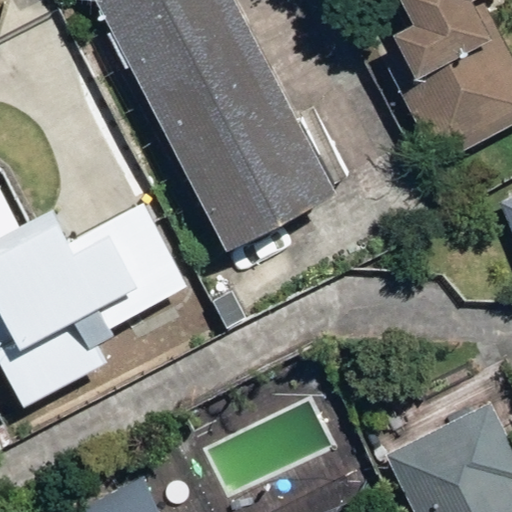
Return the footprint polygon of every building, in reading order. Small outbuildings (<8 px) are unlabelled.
[(89,0),(222,249),(333,191),(232,0),(89,0)] [(387,0),(402,28),(388,35),(410,78),(397,85),(432,156),(511,115),(511,54),(499,27),(482,36),(464,1),(465,0),(387,0)] [(511,191),(494,199),(511,239),(511,191)] [(107,327),(185,286),(141,202),(64,242),(54,224),(58,222),(50,207),(0,233),(0,369),(20,407),(104,363),(94,344),(112,335),(107,327)] [(511,511),(511,378),(503,361),(384,418),(397,446),(384,452),(412,511),(511,511)] [(77,511),(160,511),(144,480),(77,511)]
